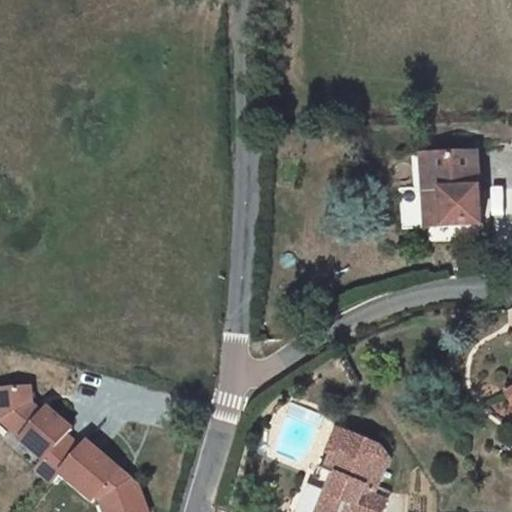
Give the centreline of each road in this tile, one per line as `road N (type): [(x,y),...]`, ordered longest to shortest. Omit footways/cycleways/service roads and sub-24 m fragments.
road 1 (tertiary): [(228,400),(249,145),(245,0)]
road 2 (residential): [(511,288),(405,299),(357,313),(228,400)]
